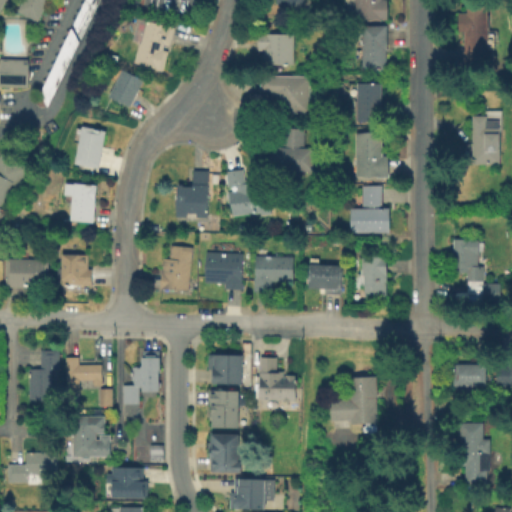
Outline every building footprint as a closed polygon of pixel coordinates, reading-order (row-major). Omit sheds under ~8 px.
[(44,0),(35,20),(15,10),(19,0),(44,0)] [(96,0),(78,37),(69,19),(75,16),(72,12),(79,9),(76,4),(83,0),(96,0)] [(388,0),(387,22),(370,22),(370,19),(356,19),(356,0),(388,0)] [(488,8),(487,53),(464,53),(464,35),(458,35),(459,15),(467,15),(467,7),(488,8)] [(161,69),(132,62),(137,42),(129,40),(135,16),(173,26),(168,44),(162,42),(160,48),(166,49),(161,69)] [(44,105),(36,88),(41,86),(38,80),(45,77),(42,72),(49,69),(47,64),(53,61),(50,55),(57,52),(55,47),(61,44),(58,39),(65,36),(62,30),(70,26),(77,41),(44,105)] [(386,52),(386,72),(363,72),(363,28),(388,28),(388,52),(386,52)] [(292,61),(260,61),(260,47),(255,47),(256,32),(292,32),(292,61)] [(24,86),(0,85),(0,57),(25,58),(24,86)] [(128,106),(107,95),(121,68),(142,79),(128,106)] [(307,112),(263,112),(263,98),(273,98),(273,94),(258,93),(258,73),(307,74),(307,112)] [(383,84),(383,123),(358,122),(358,84),(383,84)] [(502,110),(502,126),(499,127),(499,164),(472,164),(472,116),(484,116),(484,111),(502,110)] [(96,167),(72,162),(79,124),(104,129),(96,167)] [(312,168),(270,168),(270,146),(282,146),(282,127),(302,127),(302,146),(312,146),(312,168)] [(382,133),(383,151),(384,151),(384,158),(389,157),(389,179),(378,179),(378,177),(357,177),(356,134),(382,133)] [(0,154),(1,153),(27,166),(17,186),(11,183),(0,203),(0,154)] [(205,216),(173,215),(174,184),(190,184),(190,168),(206,168),(205,216)] [(228,214),(223,170),(241,168),(243,182),(268,179),(271,210),(228,214)] [(92,220),(68,218),(70,194),(63,193),(64,181),(95,184),(92,220)] [(383,186),(383,209),(391,209),(391,234),(351,234),(350,209),(363,209),(362,186),(383,186)] [(249,226),(250,234),(239,233),(239,226),(249,226)] [(479,240),(479,267),(485,267),(485,282),(468,282),(468,274),(453,274),(453,240),(479,240)] [(186,289),(157,286),(160,256),(166,257),(168,243),(191,245),(186,289)] [(241,288),(222,287),(222,281),(202,281),(203,249),(240,251),(239,278),(241,278),(241,288)] [(90,283),(59,283),(60,252),(86,252),(86,266),(90,266),(90,283)] [(46,286),(3,285),(3,258),(47,258),(46,286)] [(295,259),(295,283),(273,282),(273,294),(256,294),(257,258),(295,259)] [(387,258),(386,299),(364,299),(365,277),(362,277),(363,258),(387,258)] [(342,268),(341,296),(326,296),(326,290),(311,290),(312,260),(320,260),(320,267),(342,268)] [(485,301),(485,286),(501,286),(501,301),(485,301)] [(57,369),(49,369),(49,399),(27,399),(27,367),(38,367),(38,348),(57,348),(57,369)] [(157,390),(139,390),(139,385),(136,385),(136,402),(120,402),(120,384),(129,384),(129,365),(140,365),(140,349),(156,349),(156,355),(159,355),(159,368),(157,368),(157,390)] [(240,382),(209,382),(209,368),(205,368),(205,353),(240,353),(240,382)] [(100,383),(90,383),(90,378),(77,379),(77,388),(63,388),(63,355),(77,355),(77,358),(100,358),(100,383)] [(276,373),(284,373),(284,376),(297,376),(299,390),(296,402),(289,402),(289,404),(282,404),(281,402),(260,402),(259,358),(276,359),(276,373)] [(511,366),(511,389),(499,389),(498,367),(511,366)] [(487,367),(487,389),(453,389),(453,367),(487,367)] [(377,378),(380,425),(353,427),(352,420),(332,422),(330,402),(351,401),(350,379),(377,378)] [(110,405),(98,405),(97,387),(110,387),(110,405)] [(235,426),(210,425),(210,418),(207,418),(207,411),(209,411),(209,404),(207,404),(207,389),(236,389),(235,426)] [(108,456),(71,456),(71,414),(102,414),(102,431),(93,431),(93,438),(98,438),(98,433),(108,433),(108,456)] [(493,442),(493,474),(489,474),(489,487),(467,487),(467,469),(461,468),(461,426),(486,426),(486,442),(493,442)] [(240,471),(207,471),(207,447),(205,447),(205,441),(208,441),(209,432),(236,432),(236,459),(240,459),(240,471)] [(161,460),(147,460),(147,443),(161,443),(161,460)] [(55,472),(26,473),(26,481),(4,481),(4,462),(24,462),(24,450),(54,450),(55,472)] [(145,497),(110,496),(110,481),(104,481),(104,472),(109,472),(109,466),(140,466),(140,479),(146,479),(145,497)] [(227,507),(228,491),(231,491),(232,477),(272,478),(271,498),(262,498),(262,508),(227,507)]
